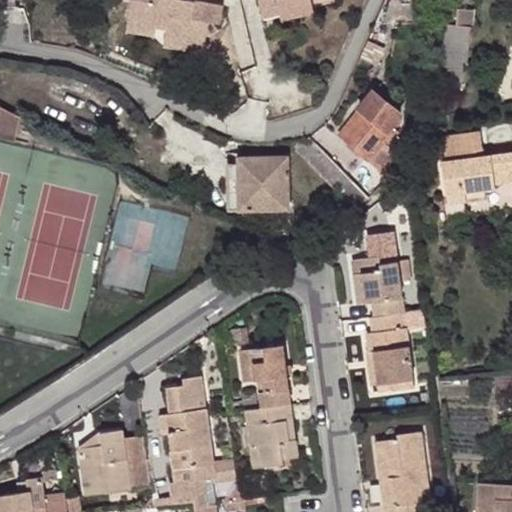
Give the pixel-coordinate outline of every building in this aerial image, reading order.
[(133,0),(130,21),(156,26),(158,19),(170,21),(168,28),(165,45),(188,49),(190,41),(204,44),(209,22),(219,23),(223,6),(188,0),(133,0)] [(259,0),(261,4),(277,0),(280,14),(297,10),(298,16),(314,12),(311,0),(259,0)] [(277,0),(261,4),(264,17),(280,14),(277,0)] [(457,9),(456,23),(460,24),(471,25),(472,10),(457,9)] [(282,19),(298,16),(297,10),(280,14),(282,19)] [(158,19),(156,26),(168,28),(170,21),(158,19)] [(156,26),(130,21),(128,29),(154,34),(156,26)] [(460,24),(456,23),(445,23),(439,87),(453,89),(453,87),(460,24)] [(471,25),(460,24),(453,87),(465,88),(468,64),(471,25)] [(203,51),(204,44),(190,41),(188,49),(203,51)] [(373,156),(386,139),(394,133),(397,130),(393,126),(402,113),(374,90),(361,108),(364,111),(345,137),(371,158),(373,156)] [(0,138),(14,142),(21,117),(0,105),(0,138)] [(476,150),(483,149),(480,131),(442,136),(446,161),(443,161),(449,203),(468,201),(467,193),(488,190),(497,188),(497,184),(511,182),(511,151),(483,155),(477,157),(476,150)] [(329,182),(349,201),(362,188),(346,173),(311,138),(288,141),(329,182)] [(398,149),(386,139),(373,156),(385,165),(398,149)] [(240,158),(240,164),(240,209),(287,208),(287,158),(240,158)] [(240,209),(240,164),(230,165),(230,209),(240,209)] [(358,209),(371,196),(362,188),(349,201),(358,209)] [(467,193),(468,201),(468,204),(489,201),(488,190),(467,193)] [(372,302),(375,316),(382,316),(400,313),(405,313),(400,282),(410,281),(408,259),(383,263),(381,255),(360,258),(366,302),(372,302)] [(366,302),(360,258),(352,259),(358,303),(366,302)] [(375,316),(370,317),(373,332),(367,333),(370,351),(375,350),(379,384),(392,382),(414,379),(407,327),(403,327),(400,313),(382,316),(375,316)] [(289,405),(291,405),(282,345),(248,349),(253,381),(257,381),(261,409),(289,405)] [(253,381),(248,349),(240,350),(245,382),(253,381)] [(375,350),(370,351),(368,351),(371,385),(379,384),(375,350)] [(164,388),(167,414),(206,408),(201,376),(180,379),(181,385),(164,388)] [(414,386),(414,379),(392,382),(394,389),(414,386)] [(253,410),(247,410),(254,469),(284,465),(284,460),(298,458),(295,439),(291,440),(290,432),(294,432),(289,405),(261,409),(253,410)] [(206,408),(167,414),(171,434),(177,483),(206,478),(216,477),(214,461),(211,438),(206,408)] [(171,434),(167,414),(161,415),(163,434),(171,434)] [(124,430),(101,433),(103,446),(80,450),(86,495),(131,489),(124,430)] [(431,511),(420,432),(398,434),(399,438),(375,441),(379,463),(381,479),(391,477),(394,505),(386,506),(386,511),(431,511)] [(103,446),(101,433),(99,433),(80,447),(80,450),(103,446)] [(235,459),(214,461),(216,477),(217,481),(237,478),(235,459)] [(43,478),(44,482),(57,479),(56,470),(43,472),(43,478)] [(391,477),(381,479),(384,506),(386,506),(394,505),(391,477)] [(19,494),(0,496),(0,511),(69,511),(67,493),(46,497),(44,482),(43,478),(27,480),(28,485),(29,492),(19,494)] [(206,478),(177,483),(172,483),(174,497),(195,494),(205,483),(207,483),(206,478)] [(174,497),(154,500),(155,506),(194,501),(195,506),(210,504),(207,483),(205,483),(195,494),(174,497)] [(511,511),(511,485),(496,485),(478,484),(478,501),(476,511),(511,511)] [(18,487),(19,494),(29,492),(28,485),(18,487)] [(216,511),(216,503),(210,504),(195,506),(195,511),(216,511)]
